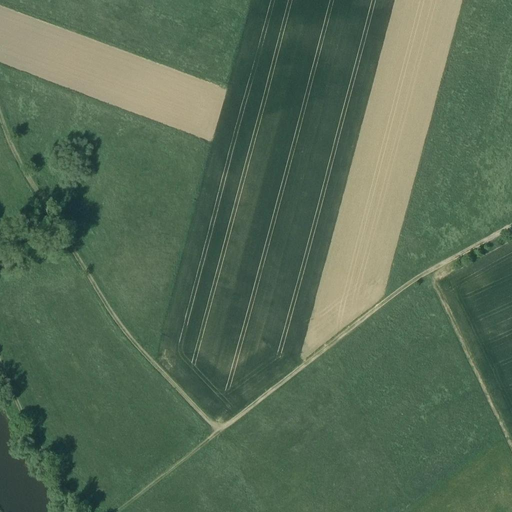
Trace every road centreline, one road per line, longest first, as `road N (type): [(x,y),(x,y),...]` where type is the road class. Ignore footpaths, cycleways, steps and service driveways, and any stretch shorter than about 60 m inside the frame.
road 1 (track): [(226,436),(120,324),(16,151),(0,99)]
road 2 (track): [(226,436),(414,289),(511,236)]
road 3 (track): [(511,442),(434,278)]
road 4 (track): [(131,511),(226,436)]
